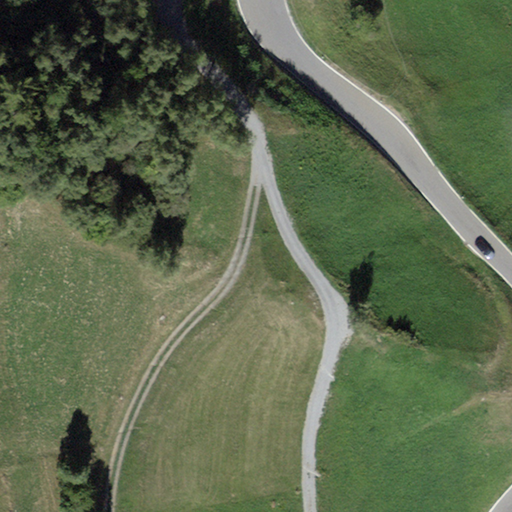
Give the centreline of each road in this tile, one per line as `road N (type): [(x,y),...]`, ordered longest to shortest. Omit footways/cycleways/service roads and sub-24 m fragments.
road 1 (track): [(168,0),(194,60),(247,116),(295,244),(334,312),(309,452),(312,511)]
road 2 (track): [(265,175),(231,294),(188,337),(138,416),(117,511)]
road 3 (secondary): [(511,270),(392,135),(289,49),(263,0)]
